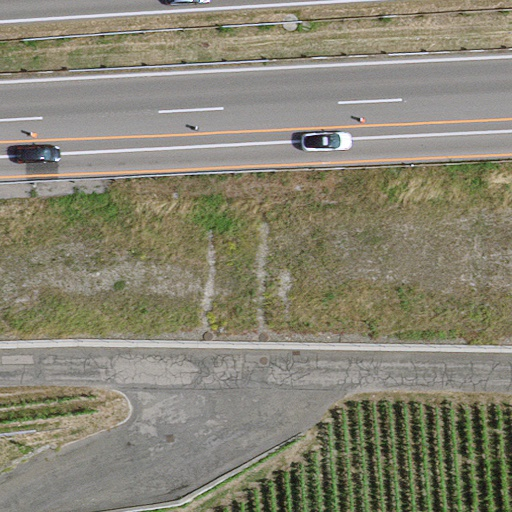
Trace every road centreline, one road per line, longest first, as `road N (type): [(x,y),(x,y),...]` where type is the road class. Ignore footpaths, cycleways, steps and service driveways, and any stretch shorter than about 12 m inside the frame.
road 1 (motorway): [(0,123),(511,97)]
road 2 (unclassified): [(256,374),(169,433),(0,505)]
road 3 (unclassified): [(256,374),(0,369)]
road 4 (unclassified): [(511,372),(256,374)]
